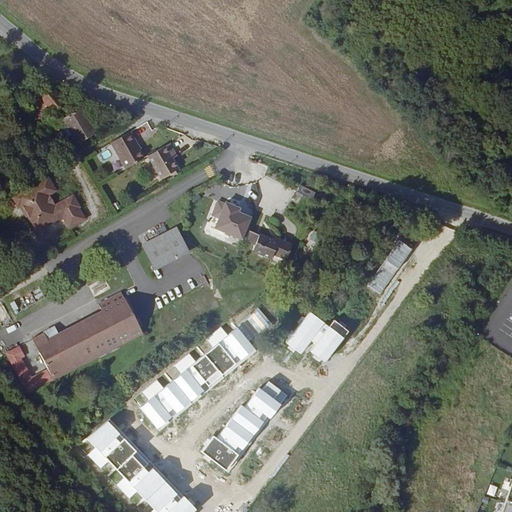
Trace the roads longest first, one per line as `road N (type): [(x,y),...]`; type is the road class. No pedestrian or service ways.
road 1 (unclassified): [(0,22),(48,63),(121,99),(511,227)]
road 2 (track): [(0,295),(256,142)]
